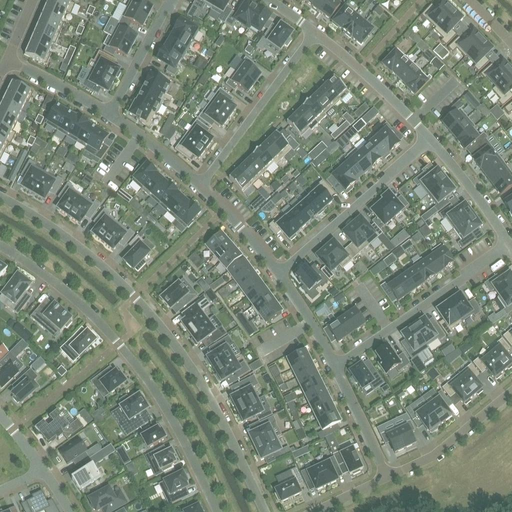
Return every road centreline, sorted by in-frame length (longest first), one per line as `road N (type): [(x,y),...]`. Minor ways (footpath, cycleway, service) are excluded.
road 1 (residential): [(263,511),(213,404),(161,329),(99,263),(0,197)]
road 2 (residential): [(0,246),(77,301),(141,371),(217,511)]
road 3 (residential): [(334,367),(510,244)]
road 4 (residential): [(279,271),(429,139)]
road 5 (residential): [(199,186),(314,32)]
road 6 (residential): [(314,32),(429,139)]
road 7 (residential): [(386,477),(430,457),(511,390)]
road 8 (residential): [(429,139),(510,244)]
road 9 (residential): [(172,0),(110,115)]
road 10 (residential): [(386,477),(334,367)]
